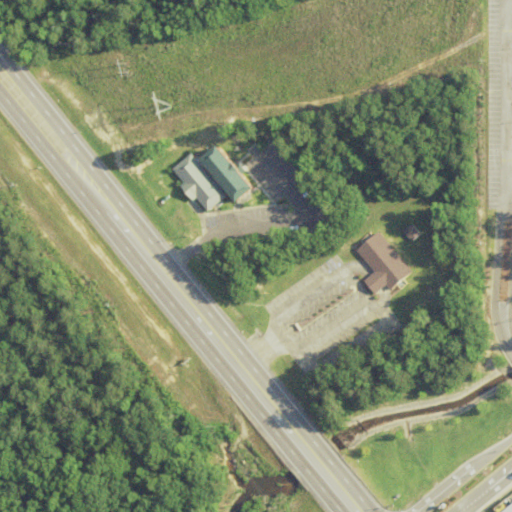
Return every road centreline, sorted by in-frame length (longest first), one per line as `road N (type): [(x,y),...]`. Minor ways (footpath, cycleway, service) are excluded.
road 1 (primary): [(160,273),(74,145),(0,54)]
road 2 (primary): [(0,91),(160,273)]
road 3 (primary): [(160,273),(308,456)]
